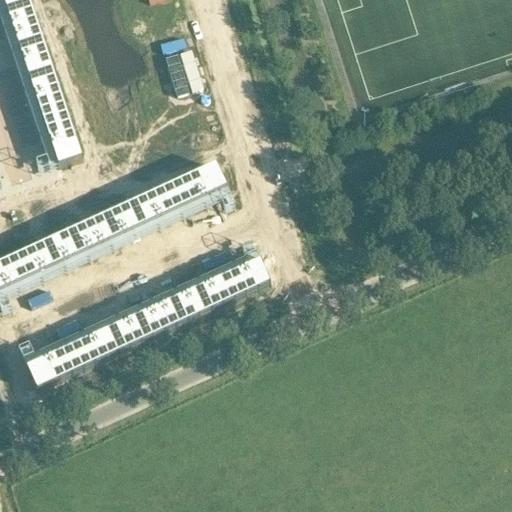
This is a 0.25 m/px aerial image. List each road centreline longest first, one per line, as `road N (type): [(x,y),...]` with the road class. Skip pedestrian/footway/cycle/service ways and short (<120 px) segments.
road 1 (unclassified): [(0,454),(310,311)]
road 2 (residential): [(8,340),(281,221)]
road 3 (residential): [(281,221),(210,0)]
road 4 (unclassified): [(310,311),(511,218)]
